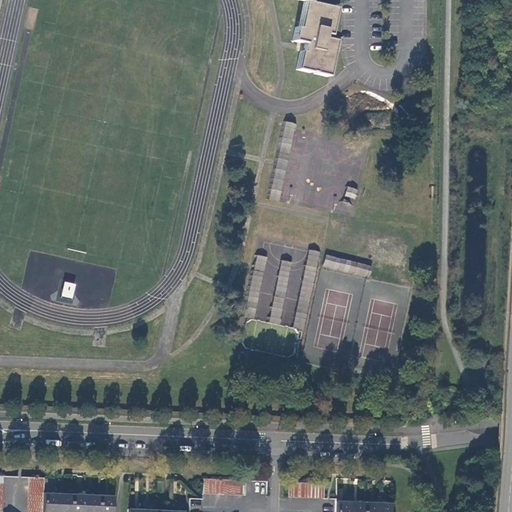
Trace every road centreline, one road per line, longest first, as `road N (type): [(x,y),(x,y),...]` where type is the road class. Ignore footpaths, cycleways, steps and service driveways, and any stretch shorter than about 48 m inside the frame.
road 1 (tertiary): [(26,431),(274,440)]
road 2 (tertiary): [(274,440),(511,435)]
